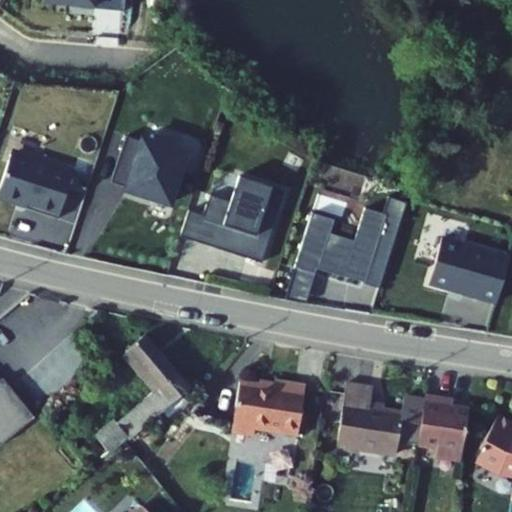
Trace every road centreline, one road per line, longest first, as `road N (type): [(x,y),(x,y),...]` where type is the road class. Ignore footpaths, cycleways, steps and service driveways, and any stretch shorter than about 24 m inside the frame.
road 1 (tertiary): [(511,359),(341,332),(0,259)]
road 2 (residential): [(137,60),(33,50),(0,30)]
